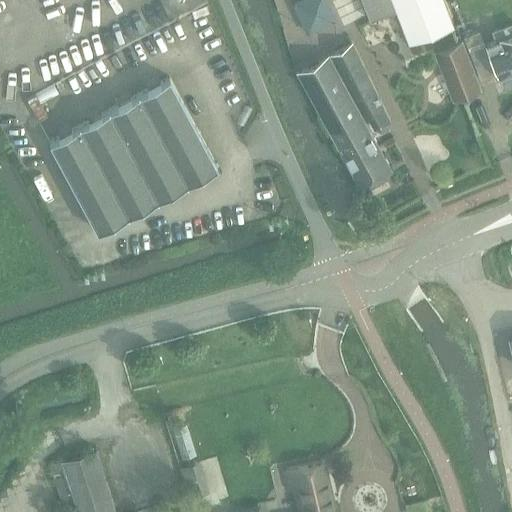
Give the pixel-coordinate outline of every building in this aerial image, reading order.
[(362,0),(370,21),(393,12),(394,15),(398,14),(409,44),(453,27),(442,0),(362,0)] [(511,29),(499,34),(500,37),(496,39),(496,41),(486,45),(493,62),(499,81),(502,88),(505,88),(510,91),(511,90),(511,29)] [(479,30),(463,37),(472,59),(488,52),(479,30)] [(480,91),(462,43),(436,53),(454,101),(480,91)] [(389,119),(389,118),(386,110),(386,109),(353,46),(330,58),(330,57),(298,74),(359,188),(392,171),(365,121),(368,119),(368,121),(373,127),(380,129),(387,126),(389,119)] [(73,187),(97,232),(128,215),(158,199),(188,183),(217,168),(193,123),(169,78),(139,94),(109,110),(80,126),(49,142),(73,187)] [(177,439),(183,459),(196,455),(189,436),(177,439)] [(65,511),(116,511),(97,450),(62,461),(61,457),(49,461),(65,511)] [(213,461),(184,470),(195,508),(224,500),(213,461)] [(339,511),(338,505),(334,506),(324,463),(287,472),(291,489),(299,487),(305,511),(339,511)]
